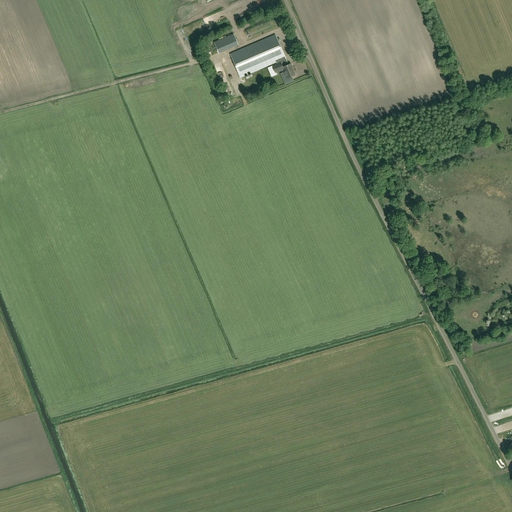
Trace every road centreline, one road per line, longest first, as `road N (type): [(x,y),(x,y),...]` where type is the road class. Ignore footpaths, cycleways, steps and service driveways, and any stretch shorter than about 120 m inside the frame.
road 1 (unclassified): [(511,467),(357,166),(285,0)]
road 2 (track): [(207,58),(0,112)]
